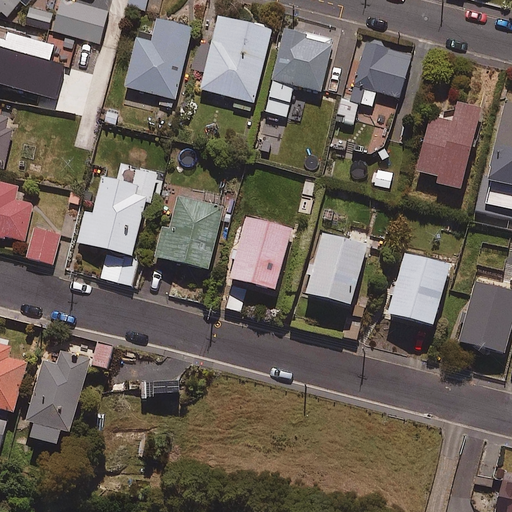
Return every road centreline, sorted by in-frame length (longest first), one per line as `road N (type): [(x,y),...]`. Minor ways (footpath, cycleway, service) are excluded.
road 1 (residential): [(0,282),(403,381),(511,417)]
road 2 (residential): [(347,0),(511,42)]
